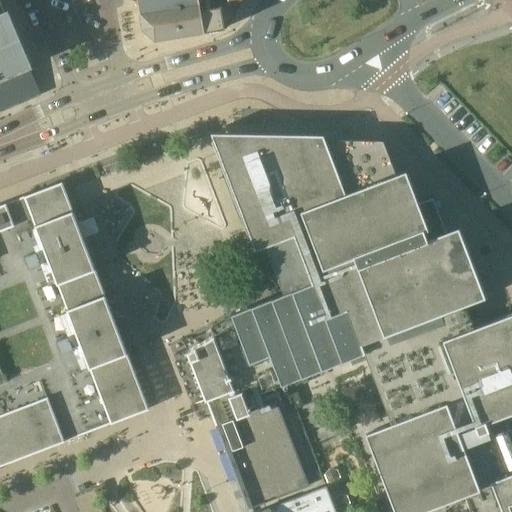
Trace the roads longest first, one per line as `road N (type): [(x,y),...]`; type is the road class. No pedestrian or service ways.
road 1 (unclassified): [(360,53),(511,207)]
road 2 (tertiary): [(132,103),(277,65)]
road 3 (tertiary): [(263,28),(122,76)]
